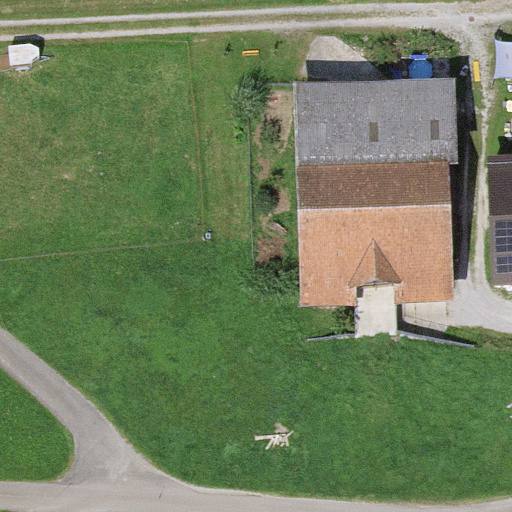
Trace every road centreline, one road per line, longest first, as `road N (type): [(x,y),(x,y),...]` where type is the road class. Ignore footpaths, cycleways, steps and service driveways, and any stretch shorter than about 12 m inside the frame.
road 1 (track): [(0,36),(511,13)]
road 2 (track): [(106,501),(108,461),(80,416),(0,348)]
road 3 (track): [(106,501),(246,511)]
